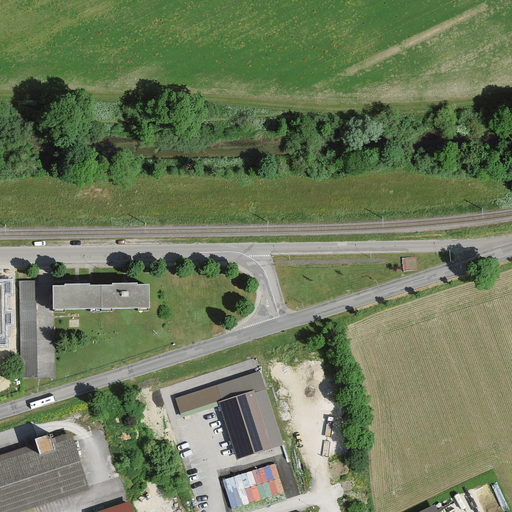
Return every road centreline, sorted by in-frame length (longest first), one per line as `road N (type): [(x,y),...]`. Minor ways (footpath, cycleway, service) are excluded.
road 1 (track): [(0,116),(83,125),(289,126),(511,117)]
road 2 (tertiary): [(0,413),(281,325)]
road 3 (residential): [(511,246),(237,251)]
road 4 (tertiary): [(281,325),(511,252)]
road 5 (residential): [(237,251),(0,255)]
